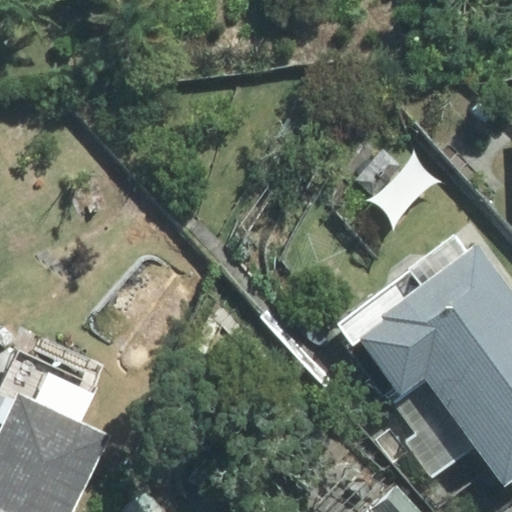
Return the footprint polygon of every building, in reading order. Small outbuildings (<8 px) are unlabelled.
[(369,200),(397,168),(377,151),(350,183),(369,200)] [(511,482),(511,314),(467,254),(337,349),(383,412),(413,390),(492,497),(511,482)] [(0,511),(71,511),(103,444),(72,430),(88,393),(11,359),(0,384),(0,511)] [(157,511),(136,489),(111,511),(157,511)] [(412,511),(392,491),(368,511),(412,511)]
